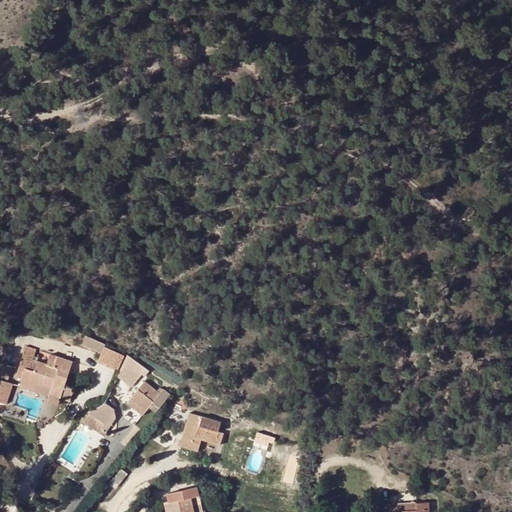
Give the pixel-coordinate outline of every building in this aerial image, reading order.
[(80,344),(100,352),(96,361),(118,369),(124,352),(83,337),(80,344)] [(61,398),(71,401),(74,390),(65,386),(74,361),(58,356),(52,354),(49,364),(34,360),(38,349),(27,346),(24,356),(20,369),(26,370),(23,379),(43,385),(44,383),(53,385),(50,395),(61,398)] [(128,355),(114,375),(135,389),(149,369),(128,355)] [(21,385),(50,395),(53,385),(44,383),(43,385),(23,379),(21,385)] [(132,399),(147,411),(154,403),(161,408),(171,396),(164,390),(161,394),(145,381),(132,399)] [(60,404),(61,398),(50,395),(48,400),(60,404)] [(102,399),(85,421),(101,433),(118,412),(102,399)] [(132,399),(128,404),(143,416),(147,411),(132,399)] [(210,443),(218,435),(222,432),(219,431),(221,422),(190,412),(180,446),(199,451),(203,441),(210,443)] [(218,435),(210,443),(221,446),(225,433),(222,432),(218,435)] [(119,471),(107,486),(113,491),(125,476),(119,471)] [(168,502),(170,511),(203,511),(198,487),(169,494),(171,501),(168,502)] [(392,505),(383,505),(383,511),(430,511),(430,503),(418,503),(418,510),(392,511),(392,505)]
